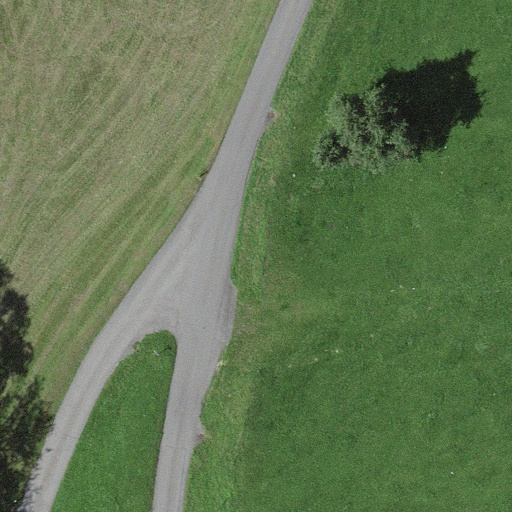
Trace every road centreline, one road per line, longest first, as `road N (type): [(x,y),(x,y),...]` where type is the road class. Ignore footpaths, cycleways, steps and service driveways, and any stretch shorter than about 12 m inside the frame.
road 1 (unclassified): [(205,227),(67,393),(28,511)]
road 2 (residential): [(184,511),(205,227)]
road 3 (residential): [(205,227),(293,0)]
